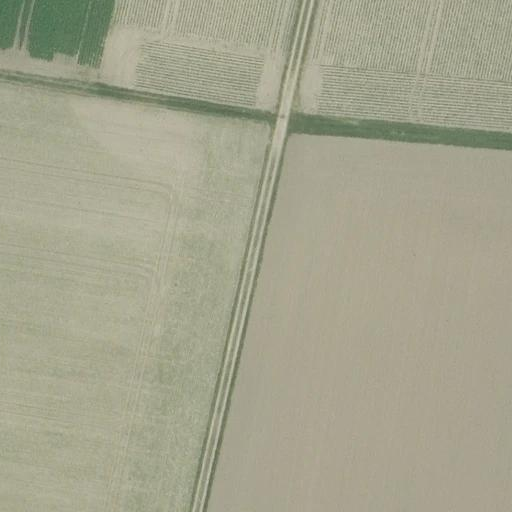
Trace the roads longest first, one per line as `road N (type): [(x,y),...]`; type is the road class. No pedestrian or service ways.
road 1 (track): [(197,511),(309,0)]
road 2 (track): [(0,76),(282,121),(511,144)]
